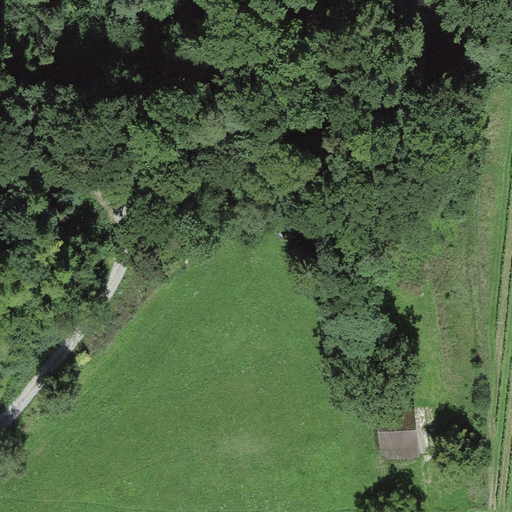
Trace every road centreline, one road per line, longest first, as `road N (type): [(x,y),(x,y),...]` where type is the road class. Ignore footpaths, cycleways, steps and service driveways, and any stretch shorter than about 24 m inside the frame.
road 1 (track): [(74,162),(181,111),(304,8),(374,0),(511,61)]
road 2 (track): [(232,0),(181,111),(133,250),(112,204),(74,162),(11,141),(0,146)]
road 3 (residential): [(133,250),(53,368),(0,429)]
